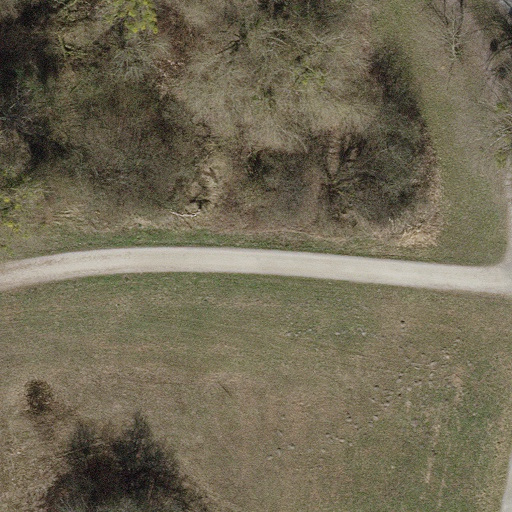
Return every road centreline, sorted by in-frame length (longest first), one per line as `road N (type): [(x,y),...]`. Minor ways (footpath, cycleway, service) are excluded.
road 1 (track): [(0,277),(143,263),(511,280)]
road 2 (track): [(446,0),(482,45),(511,200)]
